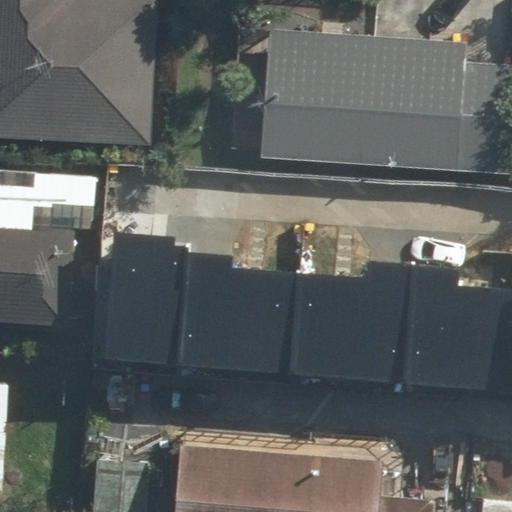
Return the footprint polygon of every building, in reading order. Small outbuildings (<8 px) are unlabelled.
[(0,0),(0,132),(154,140),(160,0),(0,0)] [(471,37),(275,23),(265,153),(511,170),(511,60),(469,58),(471,37)] [(80,219),(0,212),(0,315),(72,321),(80,219)] [(389,452),(187,435),(180,511),(439,511),(441,491),(386,486),(389,452)] [(511,511),(511,499),(491,497),(489,511),(511,511)]
